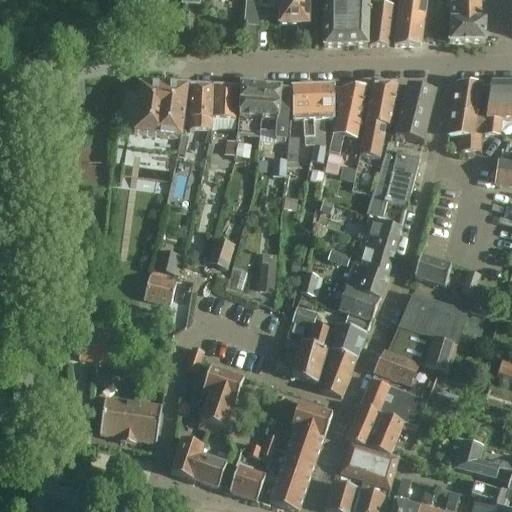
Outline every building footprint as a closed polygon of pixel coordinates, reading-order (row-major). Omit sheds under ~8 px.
[(258,0),(180,0),(180,6),(198,8),(199,0),(226,0),(245,2),(243,30),(244,30),(242,53),(255,53),(256,31),(257,31),(258,11),(258,8),(258,0)] [(307,27),(307,0),(258,0),(258,8),(278,9),(277,26),(307,27)] [(345,49),(344,0),(322,0),(323,50),(345,49)] [(420,48),(420,45),(426,0),(399,0),(393,49),(420,48)] [(465,0),(448,0),(448,46),(466,46),(465,0)] [(484,45),(484,39),(484,0),(465,0),(466,46),(484,45)] [(368,49),(388,49),(392,8),(372,9),(368,49)] [(451,117),(448,139),(459,139),(459,154),(479,154),(479,137),(472,137),(473,133),(484,135),(485,123),(486,118),(476,117),(481,86),(456,86),(451,117)] [(485,123),(484,135),(483,137),(499,137),(500,123),(503,123),(503,122),(511,121),(511,86),(491,86),(486,118),(485,123)] [(407,87),(402,107),(401,113),(429,120),(435,94),(422,91),(407,87)] [(398,88),(371,89),(358,158),(378,162),(385,129),(389,130),(393,107),(398,88)] [(140,89),(137,108),(133,136),(179,143),(185,108),(187,90),(140,89)] [(189,109),(189,121),(188,134),(211,135),(211,131),(213,90),(190,89),(189,109)] [(257,152),(258,144),(258,142),(260,122),(263,91),(241,89),(239,109),(237,130),(247,131),(246,141),(247,141),(246,151),(257,152)] [(328,155),(329,155),(338,157),(343,138),(356,141),(367,89),(342,90),(328,155)] [(236,90),(213,90),(211,131),(216,131),(233,131),(236,111),(236,90)] [(331,90),(312,91),(312,148),(323,148),(323,135),(322,123),(332,122),(331,90)] [(260,122),(258,142),(258,144),(274,146),(274,144),(285,144),(289,93),(263,91),(260,122)] [(304,148),(312,148),(312,91),(292,91),(293,111),(293,124),(303,123),(304,148)] [(423,146),(429,120),(401,113),(394,139),(403,141),(423,146)] [(288,141),(287,155),(286,164),(297,165),(298,142),(288,141)] [(180,142),(177,157),(174,171),(180,173),(183,158),(187,143),(180,142)] [(226,143),(224,159),(234,158),(235,143),(226,143)] [(419,161),(400,156),(385,153),(378,178),(412,187),(419,161)] [(279,155),(278,163),(273,162),(272,178),(284,179),(286,164),(287,155),(279,155)] [(329,156),(324,176),(337,179),(341,159),(329,156)] [(511,189),(511,165),(498,164),(497,167),(494,188),(511,189)] [(378,178),(365,218),(368,219),(382,223),(386,205),(404,210),(403,211),(406,212),(412,187),(378,178)] [(281,212),(296,214),(298,201),(283,200),(281,212)] [(324,203),(320,214),(330,218),(334,206),(324,203)] [(382,223),(368,219),(363,235),(358,236),(356,242),(360,244),(395,254),(401,230),(382,223)] [(324,231),(322,236),(331,239),(333,234),(324,231)] [(212,242),(206,265),(228,271),(235,248),(212,242)] [(395,254),(360,244),(353,266),(387,279),(395,254)] [(188,253),(183,267),(193,271),(198,256),(188,253)] [(337,265),(339,256),(329,253),(326,262),(337,265)] [(159,254),(154,274),(175,279),(179,258),(159,254)] [(262,256),(261,268),(258,293),(271,294),(275,258),(262,256)] [(349,260),(339,256),(337,265),(346,269),(349,260)] [(301,263),(293,261),(290,272),(298,274),(301,263)] [(444,291),(450,270),(420,261),(413,281),(444,291)] [(387,279),(353,266),(352,265),(348,278),(344,289),(379,302),(387,279)] [(236,273),(231,290),(241,293),(246,276),(236,273)] [(468,274),(468,275),(464,285),(475,289),(480,278),(468,274)] [(305,275),(299,295),(311,298),(316,279),(305,275)] [(150,280),(145,302),(169,308),(175,286),(150,280)] [(472,299),(475,289),(464,285),(461,296),(472,299)] [(379,302),(344,289),(336,313),(347,317),(370,326),(379,302)] [(467,314),(413,298),(398,331),(430,341),(455,349),(461,333),(467,314)] [(299,302),(298,307),(312,312),(313,307),(299,302)] [(332,333),(331,333),(312,327),(315,316),(296,310),(291,325),(311,331),(307,346),(322,351),(316,370),(320,372),(348,381),(356,362),(326,352),(332,333)] [(326,352),(356,362),(370,326),(347,317),(343,329),(333,326),(331,333),(332,333),(326,352)] [(387,356),(418,366),(447,377),(453,359),(475,365),(477,356),(455,349),(430,341),(398,331),(387,356)] [(117,341),(81,337),(78,362),(114,367),(117,341)] [(294,369),(278,364),(275,374),(316,387),(320,372),(316,370),(322,351),(307,346),(301,345),(294,369)] [(192,351),(184,373),(196,377),(203,355),(192,351)] [(408,388),(418,366),(387,356),(384,355),(374,375),(408,388)] [(511,365),(501,362),(495,379),(511,384),(511,365)] [(209,397),(234,405),(235,405),(243,382),(210,370),(202,394),(209,397)] [(164,388),(167,373),(155,371),(153,387),(164,388)] [(320,372),(316,387),(321,388),(319,393),(341,401),(348,381),(320,372)] [(416,392),(414,399),(400,393),(389,390),(371,382),(359,408),(404,424),(417,429),(427,404),(430,397),(416,392)] [(436,382),(431,396),(443,400),(448,385),(436,382)] [(511,396),(483,388),(481,394),(486,396),(482,406),(507,414),(509,411),(511,412),(511,396)] [(200,422),(210,426),(221,430),(225,431),(234,405),(209,397),(200,422)] [(278,399),(274,410),(282,412),(286,402),(278,399)] [(156,447),(161,410),(104,401),(99,438),(120,441),(119,445),(135,447),(135,443),(156,447)] [(180,406),(178,417),(187,418),(189,408),(180,406)] [(324,441),(332,418),(298,406),(290,430),(294,431),(294,430),(323,440),(323,441),(324,441)] [(344,443),(350,445),(390,457),(403,425),(404,425),(404,424),(359,408),(344,443)] [(210,426),(200,422),(197,431),(207,434),(210,426)] [(210,426),(207,434),(218,438),(221,430),(210,426)] [(315,465),(323,441),(323,440),(294,430),(294,431),(286,455),(315,465)] [(268,438),(265,448),(273,450),(276,441),(268,438)] [(471,438),(469,446),(482,449),(484,441),(471,438)] [(506,495),(511,496),(511,474),(498,471),(478,466),(482,449),(469,446),(462,444),(462,443),(454,441),(452,450),(459,451),(454,471),(500,483),(509,486),(506,495)] [(203,450),(181,442),(170,476),(191,484),(191,483),(199,458),(200,458),(203,450)] [(340,477),(359,483),(389,493),(399,459),(390,457),(350,445),(340,477)] [(260,451),(251,448),(248,458),(256,461),(260,451)] [(273,450),(265,448),(261,458),(270,461),(273,450)] [(315,465),(286,455),(278,480),(306,490),(315,465)] [(199,458),(191,483),(218,492),(226,467),(200,458),(199,458)] [(498,471),(511,474),(511,466),(501,463),(498,471)] [(237,471),(237,472),(229,496),(256,505),(263,483),(264,480),(263,480),(237,471)] [(298,511),(306,490),(278,480),(265,475),(263,480),(264,480),(263,483),(274,487),(268,505),(287,511),(298,511)] [(410,484),(401,481),(397,496),(406,499),(410,484)] [(476,498),(474,507),(490,511),(493,511),(497,502),(511,507),(511,496),(506,495),(495,490),(480,486),(475,484),(471,497),(476,498)] [(355,511),(360,493),(332,486),(324,511),(355,511)] [(426,488),(422,503),(431,505),(435,491),(426,488)] [(383,511),(384,510),(387,501),(360,493),(355,511),(383,511)] [(449,495),(445,510),(453,511),(454,511),(458,498),(449,495)]
